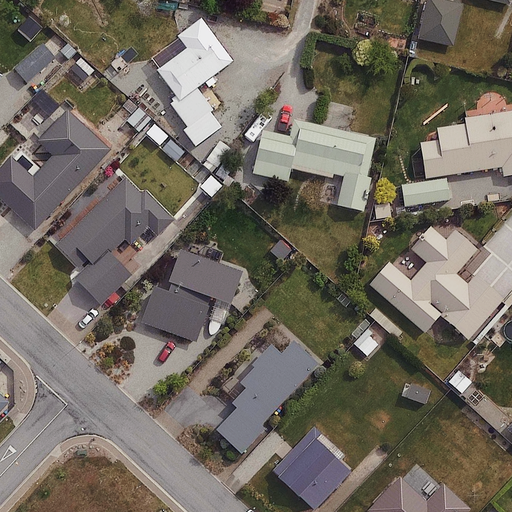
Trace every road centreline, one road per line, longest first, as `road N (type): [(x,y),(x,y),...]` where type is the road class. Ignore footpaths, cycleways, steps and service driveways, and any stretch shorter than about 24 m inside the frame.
road 1 (residential): [(86,384),(222,511)]
road 2 (residential): [(0,476),(86,384)]
